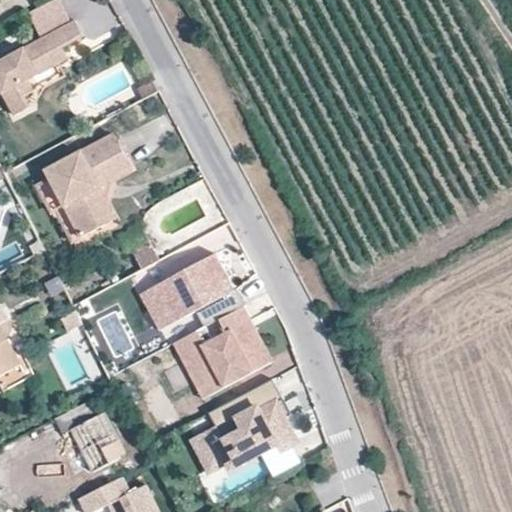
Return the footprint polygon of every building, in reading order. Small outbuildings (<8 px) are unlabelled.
[(52,0),(28,13),(42,39),(72,22),(60,0),(52,0)] [(61,63),(58,57),(66,53),(63,48),(85,36),(76,20),(72,22),(42,39),(0,61),(0,86),(15,115),(32,106),(26,95),(36,90),(30,80),(61,63)] [(69,59),(66,53),(58,57),(61,63),(69,59)] [(139,90),(144,99),(160,90),(155,81),(139,90)] [(97,175),(128,158),(115,133),(46,170),(82,237),(110,222),(95,192),(103,187),(97,175)] [(103,187),(135,170),(128,158),(97,175),(103,187)] [(119,217),(103,187),(95,192),(110,222),(119,217)] [(34,253),(45,248),(41,240),(30,246),(34,253)] [(161,259),(154,245),(136,254),(144,269),(161,259)] [(244,305),(245,304),(236,288),(233,289),(226,293),(219,279),(222,268),(214,253),(141,292),(160,329),(195,310),(204,326),(222,316),(244,305)] [(226,293),(233,289),(222,268),(219,279),(226,293)] [(252,319),(244,305),(222,316),(230,332),(205,346),(197,330),(182,337),(211,393),(272,361),(264,346),(266,345),(254,324),(251,326),(248,321),(252,319)] [(84,325),(78,312),(63,319),(69,332),(84,325)] [(0,377),(22,366),(0,326),(0,377)] [(211,393),(182,337),(175,341),(205,397),(211,393)] [(286,397),(275,376),(211,410),(220,426),(196,438),(212,469),(276,436),(283,449),(300,440),(279,401),(286,397)] [(128,456),(98,397),(55,419),(64,435),(71,431),(93,474),(128,456)] [(121,478),(79,499),(85,511),(97,511),(110,506),(113,511),(159,511),(147,487),(129,496),(121,478)]
